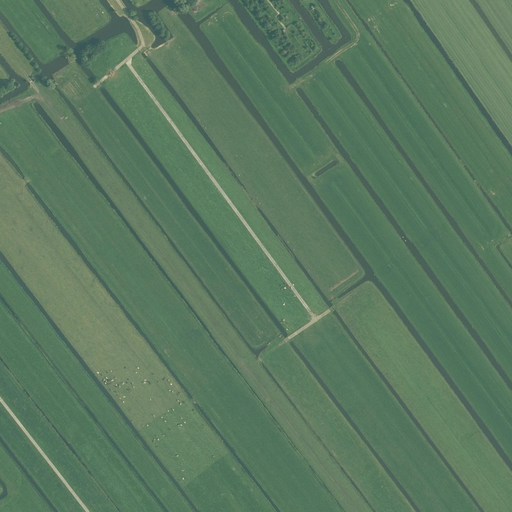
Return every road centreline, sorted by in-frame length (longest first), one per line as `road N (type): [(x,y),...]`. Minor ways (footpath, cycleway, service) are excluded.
road 1 (track): [(129,56),(315,318)]
road 2 (track): [(490,238),(354,43),(360,38),(335,0)]
road 3 (track): [(86,511),(0,401)]
